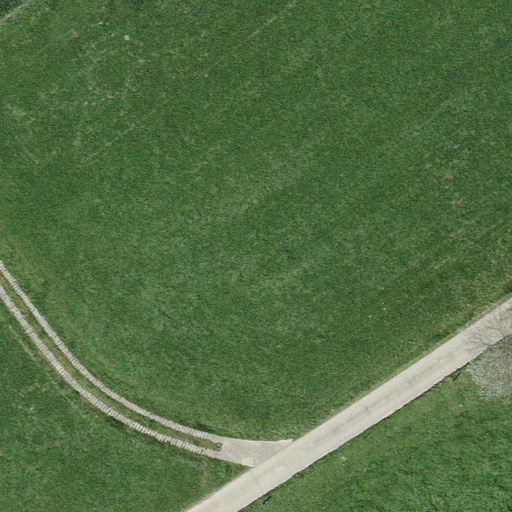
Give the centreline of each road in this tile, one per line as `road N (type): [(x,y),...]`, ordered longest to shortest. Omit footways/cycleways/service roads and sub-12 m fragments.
road 1 (track): [(0,277),(97,406),(166,436),(298,456)]
road 2 (track): [(213,511),(511,311)]
